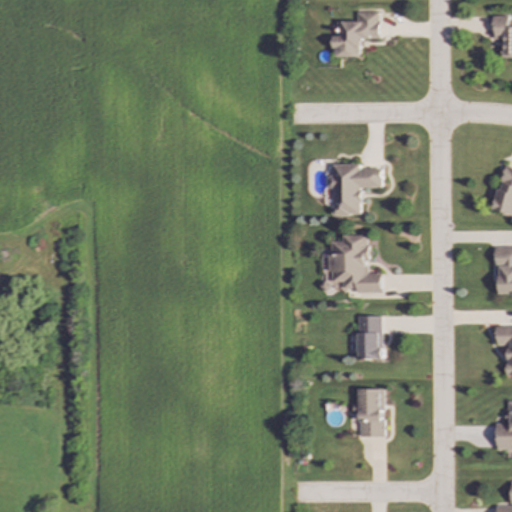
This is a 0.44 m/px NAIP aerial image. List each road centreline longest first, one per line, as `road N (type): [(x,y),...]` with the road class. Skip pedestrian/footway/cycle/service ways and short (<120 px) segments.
road 1 (residential): [(441,511),(437,0)]
road 2 (residential): [(438,116),(291,117)]
road 3 (residential): [(441,495),(295,497)]
